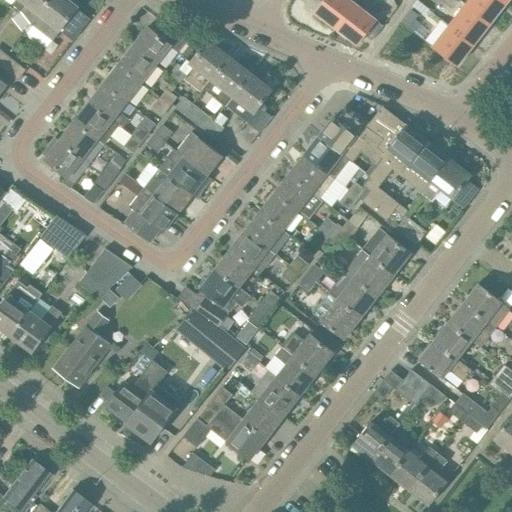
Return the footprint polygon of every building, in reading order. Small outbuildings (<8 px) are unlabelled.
[(16,0),(13,4),(21,11),(33,25),(41,15),(52,0),(16,0)] [(52,0),(41,15),(33,25),(52,41),(61,31),(78,8),(79,7),(69,0),(52,0)] [(337,28),(355,4),(350,0),(320,0),(322,2),(315,11),(337,28)] [(469,0),(466,4),(490,23),(507,2),(503,0),(469,0)] [(414,6),(425,14),(429,9),(418,1),(414,6)] [(355,4),(337,28),(357,44),(358,42),(360,42),(365,35),(372,40),(383,26),(355,4)] [(474,44),(490,23),(466,4),(450,25),(474,44)] [(418,15),(411,9),(401,22),(408,27),(418,15)] [(133,47),(156,66),(171,47),(177,52),(186,41),(166,25),(159,34),(148,26),(148,27),(149,27),(133,47)] [(457,65),(474,44),(450,25),(433,47),(457,65)] [(195,55),(188,64),(211,82),(230,57),(207,39),(198,51),(195,55)] [(142,84),(156,66),(133,47),(118,66),(142,84)] [(0,65),(1,66),(8,57),(0,50),(0,65)] [(25,70),(8,57),(1,66),(18,79),(25,70)] [(211,82),(205,89),(227,106),(252,74),(230,57),(211,82)] [(185,68),(178,63),(169,74),(180,83),(187,74),(183,71),(185,68)] [(104,85),(127,103),(142,84),(118,66),(104,85)] [(273,90),(252,74),(227,106),(247,122),(273,90)] [(104,85),(89,104),(118,127),(119,125),(123,128),(130,120),(120,112),(127,103),(104,85)] [(166,89),(159,98),(161,100),(160,101),(169,109),(178,97),(166,89)] [(192,106),(194,104),(183,96),(175,107),(187,116),(194,107),(192,106)] [(162,118),(169,109),(160,101),(161,100),(159,98),(151,109),(162,118)] [(74,123),(103,145),(118,127),(89,104),(74,123)] [(194,107),(187,116),(200,126),(207,118),(214,123),(216,121),(194,104),(192,106),(194,107)] [(343,155),(351,161),(366,142),(357,135),(367,122),(347,106),(337,119),(334,116),(333,117),(334,118),(320,137),(343,156),(343,155)] [(379,157),(366,173),(371,177),(364,185),(371,191),(363,201),(375,211),(387,196),(377,188),(393,168),(401,175),(408,166),(410,167),(421,153),(429,142),(406,124),(406,125),(405,126),(381,106),(362,130),(375,141),(376,141),(378,143),(386,149),(380,155),(379,157)] [(130,136),(141,145),(150,133),(149,132),(155,125),(145,117),(130,136)] [(207,118),(200,126),(216,138),(224,128),(216,121),(214,123),(207,118)] [(89,165),(103,145),(74,123),(60,142),(54,137),(53,138),(89,165)] [(154,136),(163,143),(172,132),(162,125),(154,136)] [(192,131),(175,153),(205,175),(221,155),(222,156),(222,155),(207,143),(192,131)] [(135,153),(141,145),(130,136),(123,145),(135,153)] [(157,151),(163,143),(154,136),(147,144),(157,151)] [(336,180),(350,162),(343,156),(320,137),(305,156),(336,180)] [(89,165),(53,138),(42,153),(48,157),(46,159),(45,159),(44,159),(75,183),(89,165)] [(369,149),(379,157),(380,155),(386,149),(378,143),(376,141),(375,141),(369,149)] [(432,184),(452,159),(429,142),(410,167),(432,184)] [(200,182),(205,175),(175,153),(172,150),(167,157),(177,165),(168,177),(191,194),(197,199),(206,187),(200,182)] [(141,152),(136,159),(144,165),(149,159),(141,152)] [(110,162),(121,170),(126,163),(115,155),(110,162)] [(290,175),(314,193),(321,199),(336,180),(305,156),(290,175)] [(472,175),(452,159),(432,184),(424,194),(433,202),(443,190),(454,199),(465,207),(479,188),(468,180),(472,175)] [(168,177),(158,169),(143,188),(153,196),(161,202),(176,213),(191,194),(168,177)] [(111,183),(100,174),(94,182),(105,191),(111,183)] [(275,194),(299,212),(314,193),(290,175),(275,194)] [(355,185),(349,193),(359,201),(365,192),(355,185)] [(133,229),(134,229),(134,230),(135,230),(135,231),(136,231),(150,242),(160,230),(163,232),(164,231),(162,230),(176,213),(161,202),(153,196),(143,188),(129,206),(134,210),(125,223),(133,229)] [(352,209),(359,201),(349,193),(342,202),(352,209)] [(299,212),(275,194),(260,213),(284,231),(299,212)] [(409,214),(387,196),(375,211),(397,229),(405,219),(409,214)] [(2,200),(0,202),(0,226),(14,209),(2,200)] [(246,232),(269,250),(284,231),(260,213),(246,232)] [(56,214),(40,236),(69,258),(86,234),(56,214)] [(405,219),(397,229),(418,245),(419,245),(426,236),(405,219)] [(333,238),(336,240),(341,233),(327,222),(321,229),(333,238)] [(349,223),(341,233),(350,240),(358,230),(349,223)] [(362,249),(371,257),(394,275),(412,252),(379,227),(362,249)] [(322,246),(325,248),(331,240),(333,238),(321,229),(314,238),(323,245),(322,246)] [(255,268),(269,250),(246,232),(232,250),(255,268)] [(334,242),(331,240),(325,248),(332,253),(338,245),(343,249),(345,247),(336,240),(334,242)] [(131,269),(104,250),(80,282),(100,298),(131,269)] [(216,270),(239,288),(255,268),(232,250),(216,270)] [(0,252),(0,290),(16,270),(10,265),(13,262),(0,252)] [(355,278),(377,296),(394,275),(371,257),(355,278)] [(299,258),(291,267),(301,275),(308,266),(299,258)] [(307,276),(316,283),(324,273),(315,266),(307,276)] [(301,275),(291,267),(285,276),(294,283),(301,275)] [(239,288),(216,270),(202,288),(201,287),(201,288),(213,298),(230,311),(231,312),(238,303),(232,298),(239,288)] [(131,274),(116,290),(126,300),(142,284),(131,274)] [(316,283),(307,276),(300,285),(309,292),(316,283)] [(338,300),(360,318),(377,296),(355,278),(338,300)] [(0,327),(12,336),(30,312),(29,311),(42,295),(29,285),(26,289),(16,282),(0,304),(0,327)] [(463,303),(495,328),(496,327),(497,328),(511,310),(503,303),(504,302),(479,283),(463,303)] [(104,295),(113,303),(118,298),(110,290),(104,295)] [(264,302),(273,309),(281,299),(272,292),(264,302)] [(210,302),(205,298),(195,312),(213,324),(218,327),(219,328),(230,311),(213,298),(210,302)] [(360,318),(338,300),(321,321),(344,339),(360,318)] [(257,310),(266,318),(273,309),(264,302),(257,310)] [(463,303),(448,322),(473,342),(473,341),(481,347),(495,328),(463,303)] [(41,320),(30,312),(12,336),(33,352),(61,314),(51,307),(41,320)] [(97,310),(82,331),(71,346),(66,352),(54,368),(79,387),(91,371),(110,345),(97,335),(109,319),(97,310)] [(266,318),(257,310),(249,321),(258,328),(266,318)] [(213,324),(195,312),(184,322),(207,337),(218,327),(213,324)] [(473,342),(448,322),(434,341),(458,361),(473,342)] [(237,340),(218,327),(207,337),(197,346),(215,360),(206,371),(217,380),(225,369),(227,371),(247,347),(240,342),(237,340)] [(243,328),(237,337),(247,344),(253,336),(243,328)] [(282,347),(317,374),(334,351),(311,334),(306,341),(293,331),(281,346),(282,347)] [(458,361),(434,341),(419,360),(444,379),(450,371),(465,382),(473,372),(458,361)] [(148,342),(141,350),(152,361),(153,360),(159,353),(148,342)] [(277,378),(300,396),(317,374),(282,347),(275,356),(287,365),(277,378)] [(255,348),(249,356),(259,363),(264,356),(255,348)] [(252,372),(259,363),(249,356),(242,364),(252,372)] [(144,372),(148,375),(136,391),(123,382),(105,406),(129,423),(158,385),(166,374),(151,363),(144,372)] [(511,369),(504,364),(489,383),(502,393),(510,399),(511,396),(511,369)] [(403,380),(396,389),(416,405),(419,400),(431,385),(412,369),(403,380)] [(391,371),(384,380),(396,389),(403,380),(391,371)] [(283,417),(300,396),(277,378),(261,399),(283,417)] [(178,410),(182,403),(158,385),(129,423),(154,442),(179,410),(178,410)] [(431,385),(419,400),(429,407),(439,404),(445,395),(432,386),(431,385)] [(215,398),(225,406),(232,397),(222,389),(215,398)] [(463,392),(455,403),(469,414),(483,425),(488,428),(510,399),(502,393),(488,411),(463,392)] [(244,421),(225,406),(215,398),(198,421),(207,428),(208,427),(226,441),(250,460),(266,439),(244,421)] [(244,421),(266,439),(283,417),(261,399),(244,421)] [(455,403),(449,411),(463,422),(469,414),(455,403)] [(439,411),(432,421),(441,428),(449,418),(439,411)] [(469,414),(463,422),(475,431),(477,433),(483,425),(469,414)] [(511,415),(494,438),(511,452),(511,415)] [(353,445),(373,461),(391,438),(390,437),(400,424),(390,416),(380,429),(371,421),(353,445)] [(475,431),(470,437),(478,443),(488,429),(488,428),(483,425),(477,433),(475,431)] [(392,475),(410,452),(391,438),(373,461),(392,475)] [(410,452),(392,475),(411,490),(439,454),(429,446),(418,459),(410,452)] [(193,452),(183,466),(192,469),(201,458),(193,452)] [(447,460),(439,454),(411,490),(430,505),(448,481),(437,473),(447,460)] [(23,511),(52,474),(31,459),(2,498),(0,501),(0,511),(23,511)] [(87,511),(92,505),(72,490),(55,511),(87,511)] [(50,511),(40,503),(32,511),(50,511)]
